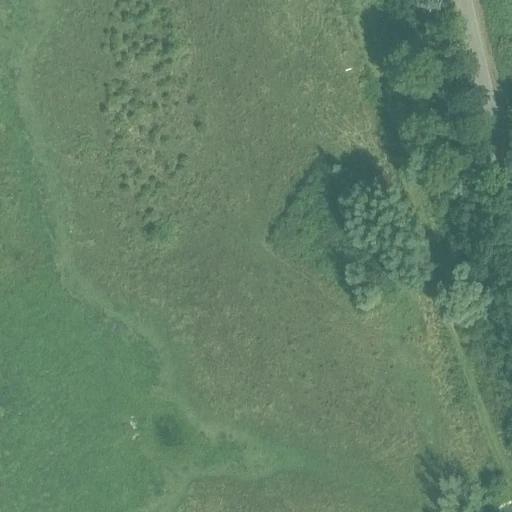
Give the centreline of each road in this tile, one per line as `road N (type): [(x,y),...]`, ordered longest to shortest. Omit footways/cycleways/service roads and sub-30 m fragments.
road 1 (track): [(358,0),(442,300),(511,481)]
road 2 (unclassified): [(511,204),(462,0)]
